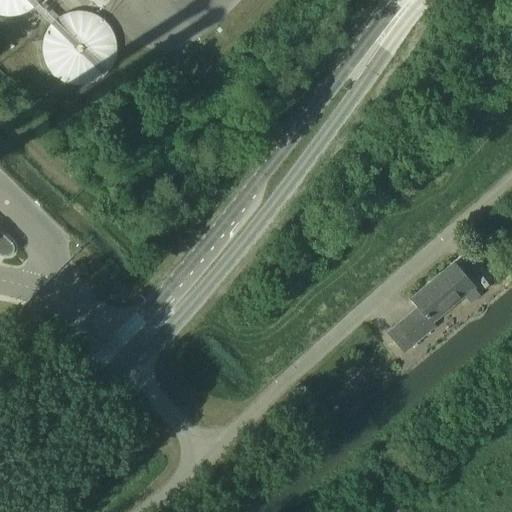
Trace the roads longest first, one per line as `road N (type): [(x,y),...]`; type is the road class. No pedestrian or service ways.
road 1 (tertiary): [(130,369),(256,226),(358,87),(390,25)]
road 2 (tertiary): [(390,25),(112,348)]
road 3 (unclassified): [(206,456),(511,178)]
road 4 (tertiary): [(0,494),(130,369)]
road 5 (tertiary): [(112,348),(0,456)]
